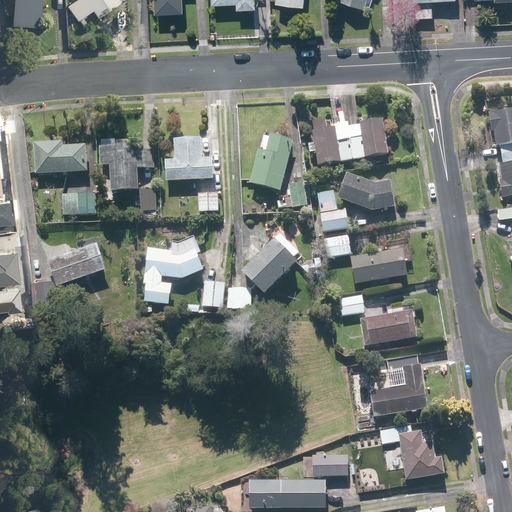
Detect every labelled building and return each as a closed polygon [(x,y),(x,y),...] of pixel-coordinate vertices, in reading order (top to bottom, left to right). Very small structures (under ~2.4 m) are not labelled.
[(14,0),(13,25),(41,27),(42,0),(14,0)] [(74,0),(68,5),(79,20),(94,10),(99,17),(122,1),(121,0),(74,0)] [(184,13),(183,0),(153,0),(154,14),(184,13)] [(255,10),(255,0),(261,0),(262,6),(269,5),(269,0),(211,0),(212,4),(236,3),(236,10),(255,10)] [(338,0),(369,9),(371,0),(338,0)] [(409,0),(409,2),(417,1),(417,14),(432,13),(432,1),(456,0),(455,0),(409,0)] [(511,110),(488,114),(493,148),(501,147),(503,164),(498,165),(503,198),(511,197),(511,110)] [(332,126),(331,120),(311,123),(318,167),(389,156),(383,122),(348,127),(348,123),(332,126)] [(264,133),(250,185),(280,193),(294,141),(264,133)] [(213,159),(204,159),(203,139),(174,140),(174,160),(165,161),(166,183),(214,181),(213,159)] [(100,166),(111,166),(110,192),(139,192),(139,170),(154,170),(154,151),(136,151),(136,141),(100,141),(100,166)] [(66,145),(66,142),(35,143),(36,175),(87,174),(87,144),(66,145)] [(391,182),(375,185),(348,174),(338,199),(373,213),(396,209),(391,182)] [(289,185),(291,197),(278,199),(279,211),(308,207),(304,182),(289,185)] [(156,190),(141,190),(141,212),(156,212),(156,190)] [(349,230),(346,210),(337,211),(334,193),(318,195),(323,234),(349,230)] [(78,194),(78,196),(63,195),(62,215),(97,216),(97,194),(78,194)] [(218,194),(198,194),(198,213),(218,213),(218,194)] [(0,235),(15,233),(11,203),(0,204),(0,235)] [(511,208),(498,211),(499,222),(511,219),(511,208)] [(298,263),(294,258),(299,254),(280,235),(241,273),(264,296),(298,263)] [(162,284),(162,279),(182,281),(205,271),(198,256),(202,254),(195,237),(172,246),(175,253),(149,251),(143,304),(170,307),(172,285),(162,284)] [(349,237),(324,239),(326,259),(351,256),(349,237)] [(390,245),(391,252),(351,258),(355,285),(407,277),(404,256),(411,255),(409,242),(390,245)] [(98,244),(49,260),(57,288),(107,272),(98,244)] [(19,281),(16,251),(0,252),(0,290),(17,288),(16,281),(19,281)] [(120,277),(111,277),(111,292),(120,292),(120,277)] [(211,315),(211,308),(224,309),(226,283),(205,282),(204,306),(187,305),(186,314),(211,315)] [(53,283),(34,285),(37,311),(56,309),(53,283)] [(252,289),(233,288),(232,309),(251,310),(252,289)] [(0,294),(0,315),(24,313),(22,292),(0,294)] [(342,317),(365,313),(362,296),(339,300),(342,317)] [(364,347),(417,339),(413,311),(360,320),(364,347)] [(374,419),(428,410),(421,366),(419,366),(417,358),(387,363),(389,373),(403,371),(405,386),(370,392),(374,419)] [(422,434),(422,432),(412,433),(410,427),(380,431),(383,448),(392,447),(392,444),(400,443),(406,481),(445,475),(442,458),(435,459),(433,442),(430,443),(428,433),(422,434)] [(339,450),(338,457),(324,456),(324,452),(316,452),(316,456),(314,456),(314,477),(348,478),(349,460),(349,456),(346,456),(346,450),(339,450)] [(326,481),(251,480),(250,508),(325,510),(326,481)]
